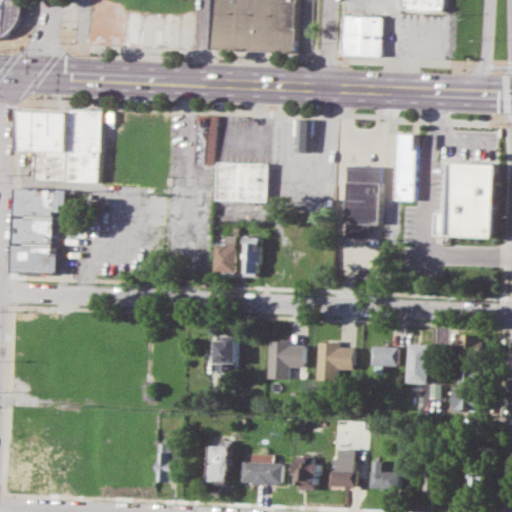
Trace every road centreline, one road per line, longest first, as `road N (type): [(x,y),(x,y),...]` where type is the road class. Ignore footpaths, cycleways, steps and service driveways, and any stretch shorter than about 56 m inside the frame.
road 1 (residential): [(0,290),(511,313)]
road 2 (primary): [(0,72),(511,92)]
road 3 (secondary): [(24,73),(3,110),(0,204)]
